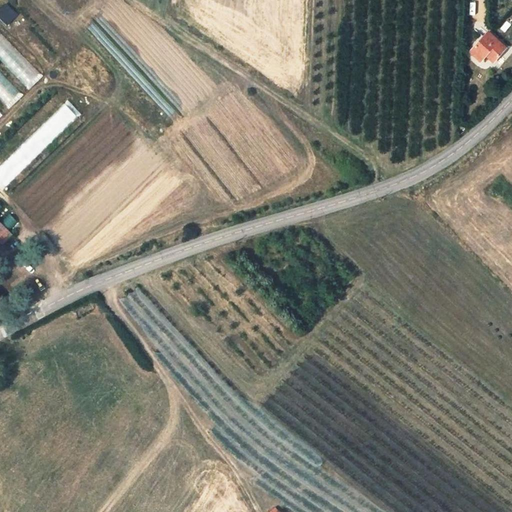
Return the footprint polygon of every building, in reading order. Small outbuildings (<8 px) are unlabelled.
[(7,3),(0,9),(0,18),(8,25),(19,14),(7,3)] [(508,47),(489,31),(471,52),(482,61),(489,55),(496,61),(508,47)] [(0,58),(30,88),(43,75),(0,32),(0,58)] [(0,98),(9,109),(23,96),(0,71),(0,98)] [(9,309),(0,299),(0,308),(4,314),(9,309)]
